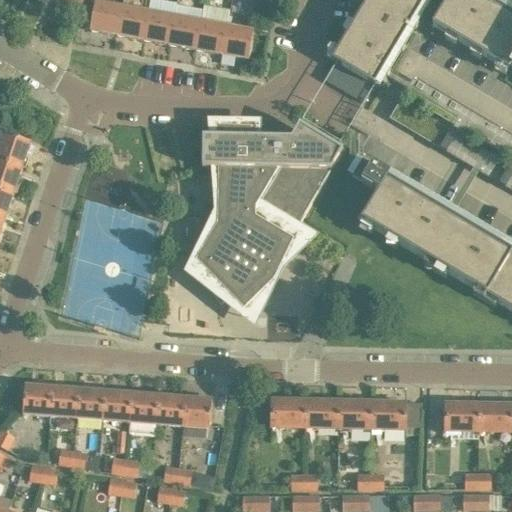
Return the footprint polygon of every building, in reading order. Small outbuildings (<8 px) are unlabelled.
[(57,0),(80,10),(84,0),(57,0)] [(364,106),(426,0),(374,0),(368,0),(353,26),(357,29),(352,38),(348,35),(338,51),(342,53),(325,83),(364,106)] [(511,18),(481,0),(448,0),(432,28),(509,74),(511,68),(511,18)] [(116,38),(122,9),(95,4),(90,33),(116,38)] [(143,43),(148,14),(122,9),(116,38),(143,43)] [(169,48),(174,19),(148,14),(143,43),(169,48)] [(195,52),(200,24),(174,19),(169,48),(195,52)] [(221,57),(226,28),(200,24),(195,52),(221,57)] [(248,62),(253,33),(226,28),(221,57),(248,62)] [(511,159),(511,138),(438,95),(428,111),(511,159)] [(203,140),(202,171),(217,171),(216,227),(193,267),(220,307),(229,299),(244,313),(274,284),(294,242),(291,240),(343,153),(300,128),(292,141),(257,141),(257,130),(218,130),(218,140),(203,140)] [(0,163),(21,171),(30,145),(2,135),(0,142),(0,163)] [(511,255),(462,225),(387,181),(390,176),(383,172),(373,166),(361,159),(351,176),(362,183),(361,185),(372,192),(373,190),(379,193),(364,220),(375,226),(373,230),(388,240),(391,236),(400,241),(397,245),(426,262),(429,258),(449,270),(447,274),(476,292),(478,287),(499,300),(496,304),(511,313),(511,255)] [(0,163),(0,191),(13,196),(21,171),(0,163)] [(13,196),(0,191),(0,219),(5,221),(13,196)] [(49,419),(52,390),(24,388),(22,417),(19,454),(33,455),(36,418),(49,419)] [(78,392),(52,390),(49,419),(76,421),(78,392)] [(78,392),(76,421),(102,423),(105,394),(78,392)] [(131,396),(105,394),(102,423),(129,425),(131,396)] [(131,396),(129,425),(155,427),(158,398),(131,396)] [(184,400),(158,398),(155,427),(182,429),(184,400)] [(184,400),(182,429),(184,429),(183,439),(208,441),(209,431),(211,402),(184,400)] [(305,431),(305,404),(271,403),(271,430),(305,431)] [(305,404),(305,431),(338,431),(338,404),(305,404)] [(371,405),(338,404),(338,431),(371,432),(371,405)] [(405,406),(371,405),(371,432),(405,433),(405,406)] [(478,434),(479,407),(445,407),(445,434),(478,434)] [(511,408),(479,407),(478,434),(511,435),(511,412),(511,408)] [(0,432),(0,433),(0,449),(8,454),(15,440),(0,432)] [(124,454),(125,435),(117,434),(115,453),(124,454)] [(71,470),(73,454),(60,452),(58,468),(71,470)] [(87,456),(73,454),(71,470),(84,472),(87,456)] [(11,462),(0,456),(0,469),(6,473),(11,462)] [(106,460),(104,475),(110,476),(112,477),(115,461),(113,461),(106,460)] [(115,461),(112,477),(124,479),(126,463),(115,461)] [(126,463),(124,479),(137,481),(139,465),(126,463)] [(42,486),(44,470),(31,468),(29,484),(42,486)] [(176,488),(178,471),(165,469),(163,485),(176,488)] [(44,470),(42,486),(55,488),(58,473),(44,470)] [(178,471),(176,488),(189,490),(192,473),(178,471)] [(214,480),(193,476),(190,489),(211,493),(214,480)] [(370,494),(370,477),(357,477),(357,494),(370,494)] [(370,477),(370,494),(384,494),(384,477),(370,477)] [(477,493),(477,477),(464,477),(464,493),(477,493)] [(491,477),(477,477),(477,493),(491,493),(491,477)] [(304,494),(304,478),(290,478),(291,494),(304,494)] [(317,478),(304,478),(304,494),(317,494),(317,478)] [(121,499),(123,483),(110,481),(107,497),(121,499)] [(136,485),(123,483),(121,499),(134,501),(136,485)] [(169,507),(172,491),(159,489),(156,505),(169,507)] [(185,493),(172,491),(169,507),(182,509),(185,493)] [(489,511),(489,497),(476,498),(475,511),(489,511)] [(305,511),(305,498),(292,499),(291,511),(305,511)] [(318,498),(305,498),(305,511),(330,511),(330,499),(318,499),(318,498)] [(355,511),(355,498),(342,498),(341,511),(355,511)] [(368,511),(368,498),(355,498),(355,511),(368,511)] [(426,511),(426,498),(412,498),(412,511),(426,511)] [(439,511),(439,498),(426,498),(426,511),(439,511)] [(475,511),(476,498),(463,498),(462,511),(475,511)] [(255,511),(256,499),(242,499),(242,511),(255,511)] [(269,500),(269,499),(256,499),(255,511),(280,511),(281,500),(269,500)]
